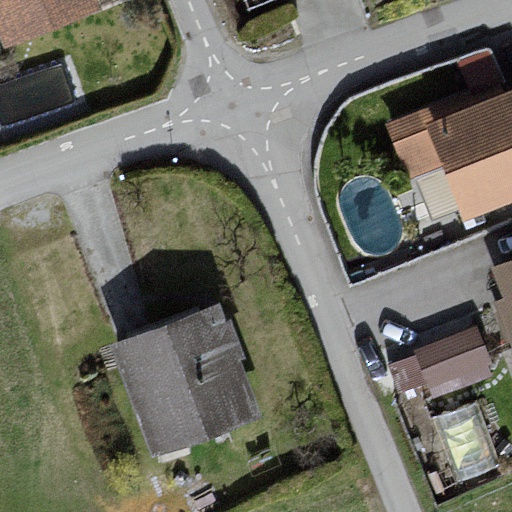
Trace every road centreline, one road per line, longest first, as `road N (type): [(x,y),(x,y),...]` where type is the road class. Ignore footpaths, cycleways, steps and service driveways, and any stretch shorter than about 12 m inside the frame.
road 1 (residential): [(237,106),(299,241),(402,511)]
road 2 (residential): [(237,106),(511,2)]
road 3 (residential): [(0,187),(237,106)]
